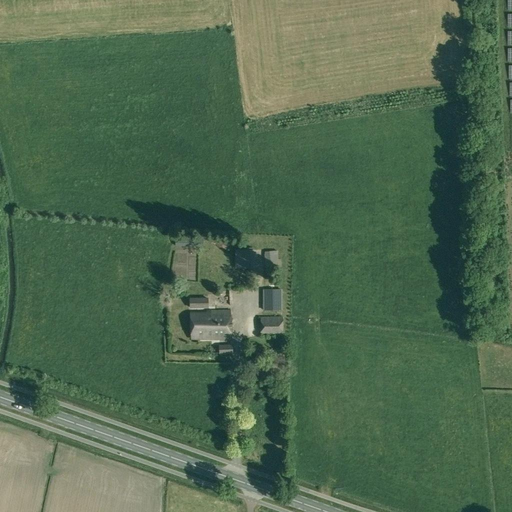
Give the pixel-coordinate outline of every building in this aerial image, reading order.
[(175,236),(175,245),(203,246),(203,236),(175,236)] [(256,250),(235,249),(235,268),(255,269),(256,250)] [(265,268),(279,267),(277,253),(264,254),(265,268)] [(262,290),(263,311),(282,311),(282,290),(262,290)] [(190,299),(190,308),(208,307),(208,306),(204,306),(204,299),(207,299),(207,298),(190,299)] [(207,311),(207,313),(190,313),(191,338),(231,337),(230,310),(207,311)] [(260,317),(260,336),(283,336),(283,317),(260,317)] [(232,345),(219,345),(220,354),(232,354),(232,345)]
